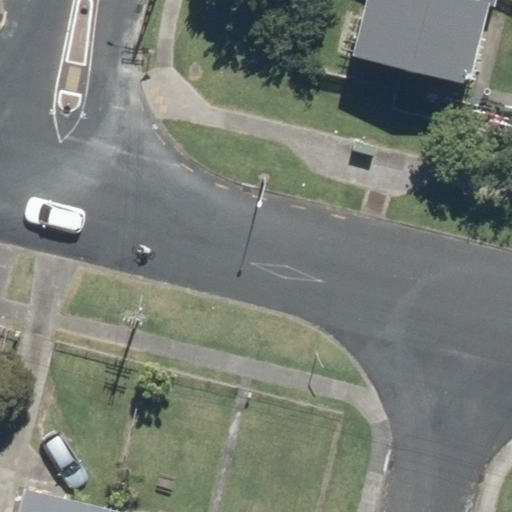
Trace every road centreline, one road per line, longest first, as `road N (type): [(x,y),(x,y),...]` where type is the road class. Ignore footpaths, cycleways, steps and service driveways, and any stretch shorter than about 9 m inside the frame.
road 1 (tertiary): [(98,216),(479,307)]
road 2 (residential): [(113,0),(98,216)]
road 3 (residential): [(479,307),(428,511)]
road 4 (residential): [(0,174),(55,0)]
